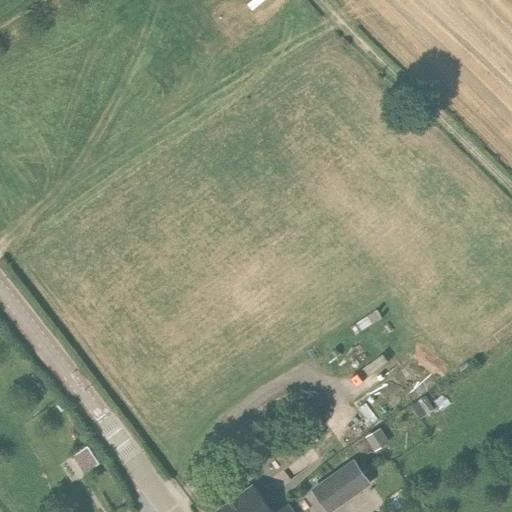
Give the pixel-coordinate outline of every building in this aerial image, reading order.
[(423,396),(410,405),(421,419),(433,410),(423,396)] [(383,426),(368,436),(377,450),(392,440),(383,426)] [(89,446),(75,456),(86,473),(101,464),(89,446)] [(354,458),(311,488),(327,511),(332,511),(372,484),(354,458)] [(293,511),(288,503),(274,511),(272,511),(254,486),(231,504),(219,511),(293,511)]
